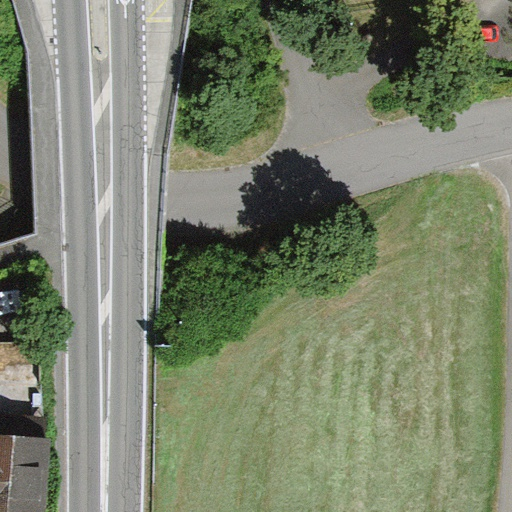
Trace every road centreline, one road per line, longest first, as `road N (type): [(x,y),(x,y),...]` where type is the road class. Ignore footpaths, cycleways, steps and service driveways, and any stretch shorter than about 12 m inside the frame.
road 1 (primary): [(105,511),(98,0)]
road 2 (residential): [(168,201),(511,124)]
road 3 (residential): [(168,201),(0,130)]
road 4 (track): [(314,168),(283,0)]
